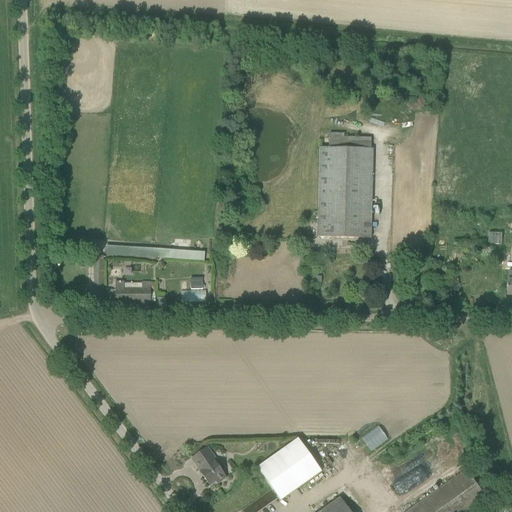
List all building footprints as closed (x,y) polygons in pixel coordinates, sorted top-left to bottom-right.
[(373,149),(329,148),(320,148),(318,238),(371,239),(373,149)] [(489,232),(489,244),(502,244),(503,233),(489,232)] [(205,250),(132,248),(131,257),(205,259),(205,250)] [(94,256),(94,288),(104,287),(103,256),(94,256)] [(191,277),(191,290),(203,290),(203,277),(191,277)] [(142,284),(124,284),(124,282),(115,282),(115,303),(151,303),(150,282),(142,283),(142,284)] [(206,290),(181,290),(181,301),(206,301),(206,290)] [(280,501),(321,472),(327,480),(336,474),(340,479),(361,474),(357,459),(396,431),(361,381),(292,431),(298,439),(257,468),(280,501)] [(207,448),(192,459),(201,471),(200,472),(210,486),(216,481),(217,483),(225,478),(223,476),(224,476),(214,462),(213,463),(209,457),(212,455),(207,448)] [(350,511),(340,498),(319,511),(467,511),(486,499),(466,470),(406,511),(350,511)]
